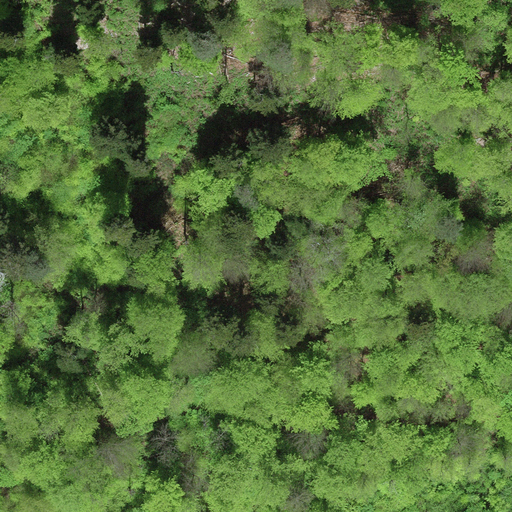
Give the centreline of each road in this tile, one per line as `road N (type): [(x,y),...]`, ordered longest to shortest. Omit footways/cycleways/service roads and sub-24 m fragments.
road 1 (track): [(511,415),(412,421),(256,399),(122,424),(0,408)]
road 2 (track): [(0,363),(64,321),(131,222),(173,177)]
